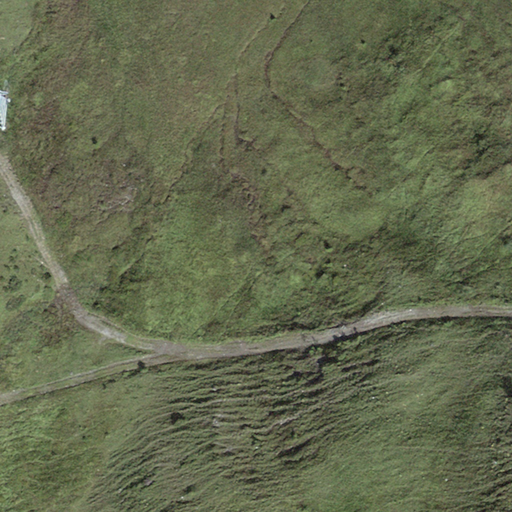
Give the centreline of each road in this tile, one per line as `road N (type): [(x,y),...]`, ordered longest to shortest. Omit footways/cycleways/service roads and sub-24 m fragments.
road 1 (track): [(511,306),(376,321),(287,344),(167,354)]
road 2 (track): [(167,354),(0,399)]
